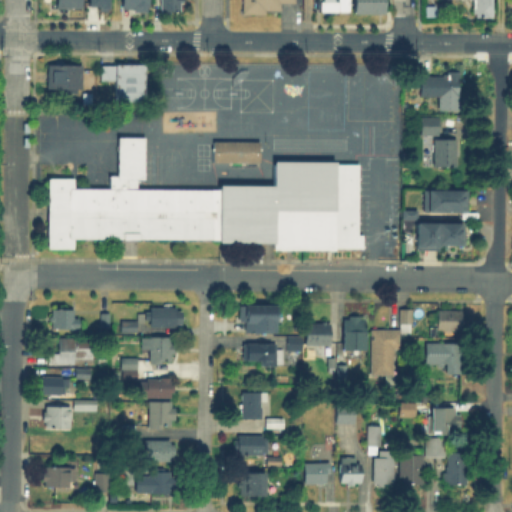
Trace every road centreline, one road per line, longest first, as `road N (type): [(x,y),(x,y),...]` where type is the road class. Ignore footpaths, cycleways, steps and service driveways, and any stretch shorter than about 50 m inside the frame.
road 1 (residential): [(495,511),(501,43)]
road 2 (residential): [(511,281),(206,276)]
road 3 (residential): [(203,511),(206,276)]
road 4 (residential): [(211,41),(0,34)]
road 5 (residential): [(206,276),(15,275)]
road 6 (residential): [(12,486),(14,296)]
